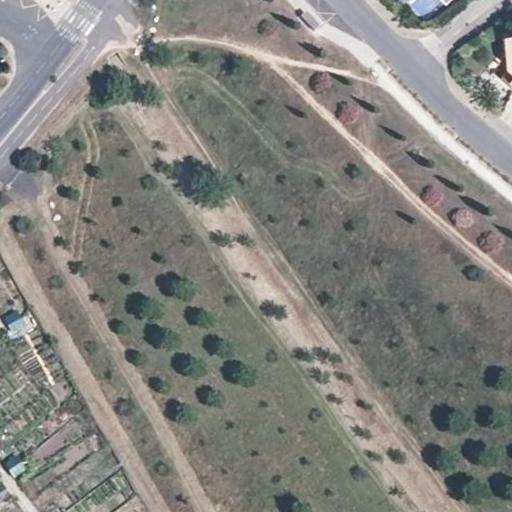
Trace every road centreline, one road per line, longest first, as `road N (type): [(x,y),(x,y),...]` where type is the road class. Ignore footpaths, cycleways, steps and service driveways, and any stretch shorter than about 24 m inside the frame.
road 1 (residential): [(0,115),(94,0)]
road 2 (residential): [(511,157),(413,63)]
